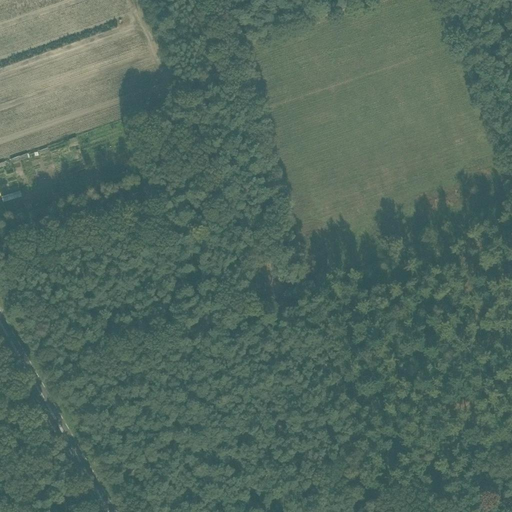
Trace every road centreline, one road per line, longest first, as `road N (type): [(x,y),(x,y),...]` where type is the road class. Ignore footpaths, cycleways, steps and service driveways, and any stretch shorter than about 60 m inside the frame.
road 1 (track): [(360,511),(347,393),(323,299),(309,287),(219,0)]
road 2 (secondary): [(108,511),(0,325)]
